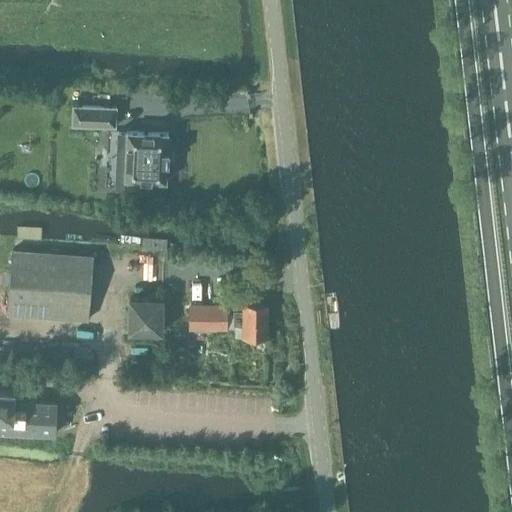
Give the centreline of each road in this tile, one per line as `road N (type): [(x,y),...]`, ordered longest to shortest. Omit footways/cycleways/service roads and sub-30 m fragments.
road 1 (unclassified): [(327,511),(270,0)]
road 2 (primary): [(511,162),(493,0)]
